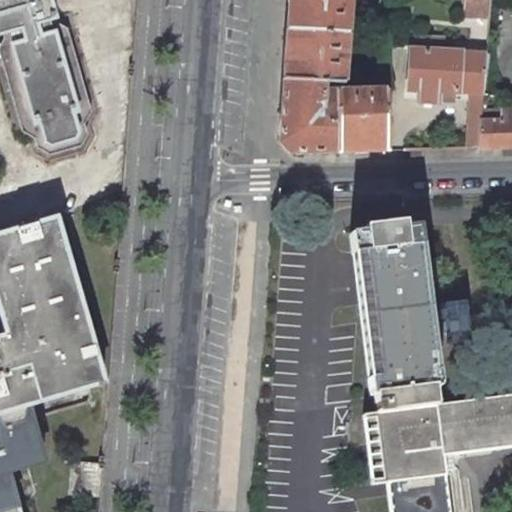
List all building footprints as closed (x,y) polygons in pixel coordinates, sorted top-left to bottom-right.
[(0,0),(0,37),(3,49),(2,52),(23,128),(26,129),(34,127),(39,146),(46,150),(70,142),(74,136),(68,117),(75,115),(77,112),(60,34),(56,32),(53,20),(55,17),(49,0),(0,0)] [(349,0),(288,0),(287,30),(347,33),(349,0)] [(490,0),(463,0),(462,15),(482,17),(481,26),(488,27),(490,0)] [(283,80),(323,82),(343,84),(347,33),(287,30),(283,80)] [(444,38),(418,36),(417,50),(415,50),(412,90),(417,90),(416,102),(439,103),(439,91),(470,93),(467,149),(478,148),(482,109),(483,94),(486,55),(443,52),(444,38)] [(296,154),(337,153),(336,93),(321,93),(323,82),(283,80),(279,136),(279,143),(290,154),(296,154)] [(336,93),(337,153),(387,151),(386,91),(336,93)] [(511,109),(482,109),(478,148),(511,147),(511,109)] [(0,511),(19,511),(9,474),(43,463),(43,459),(28,407),(102,384),(51,222),(0,236),(0,331),(2,339),(0,339),(0,511)] [(511,395),(435,405),(433,388),(439,387),(418,226),(404,227),(403,223),(363,227),(363,232),(349,234),(370,396),(373,395),(376,413),(363,415),(371,484),(386,482),(389,511),(449,511),(442,456),(490,450),(511,447),(511,395)] [(68,494),(101,497),(104,464),(71,462),(68,494)]
